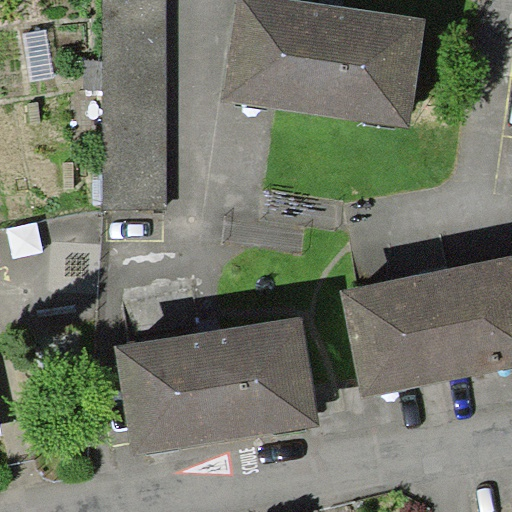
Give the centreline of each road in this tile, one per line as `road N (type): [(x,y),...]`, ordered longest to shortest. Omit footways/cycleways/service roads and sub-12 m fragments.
road 1 (residential): [(45,511),(170,485),(511,436)]
road 2 (unknown): [(193,0),(202,137),(234,221),(264,229),(376,222),(459,199)]
